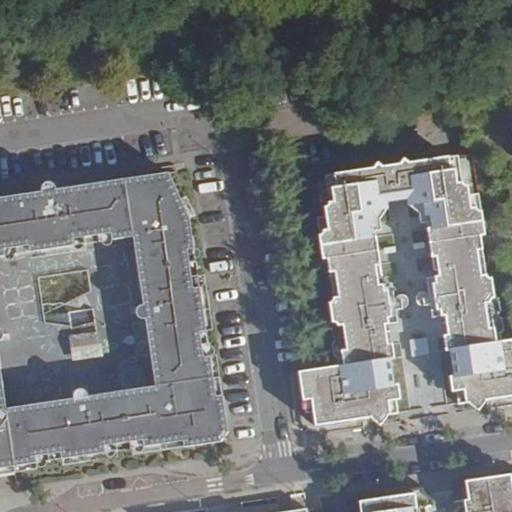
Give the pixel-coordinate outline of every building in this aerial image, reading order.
[(373,419),(382,425),(386,423),(387,420),(388,417),(388,413),(387,404),(402,402),(393,345),(387,345),(384,330),(390,330),(388,320),(394,319),(390,292),(384,293),(383,286),(379,286),(376,269),(382,268),(378,241),(372,241),(370,227),(375,226),(373,213),(389,210),(388,204),(407,202),(408,206),(424,205),(426,219),(430,218),(433,232),(429,232),(432,261),(439,260),(441,277),(435,277),(436,285),(432,286),(435,311),(440,311),(441,319),(446,318),(449,338),(443,339),(451,394),(465,392),(466,403),(468,406),(471,408),(474,409),(478,410),(484,403),(511,398),(511,342),(497,345),(495,331),(488,332),(485,307),(495,301),(492,281),(480,276),(477,255),(483,254),(481,238),(487,237),(483,213),(471,208),(468,187),(458,182),(456,171),(451,171),(449,159),(334,175),(336,188),(328,189),(330,204),(326,205),(329,227),(318,238),(322,259),(327,259),(330,275),(336,274),(339,298),(330,307),(333,325),(344,331),(347,352),(340,353),(342,367),(297,373),(302,405),(314,403),(317,427),(373,419)] [(146,446),(148,452),(185,446),(186,452),(222,447),(230,441),(223,400),(219,399),(213,360),(206,361),(202,336),(209,335),(202,283),(196,283),(190,253),(197,252),(192,219),(171,178),(65,193),(64,192),(63,189),(61,187),(59,185),(55,184),(52,185),(48,186),(46,188),(45,190),(44,193),(44,196),(0,202),(0,480),(0,478),(0,473),(40,468),(40,462),(64,458),(65,464),(108,458),(107,451),(146,446)] [(223,400),(230,441),(233,440),(227,400),(223,400)] [(511,511),(511,482),(510,473),(465,480),(467,499),(462,500),(463,511),(511,511)] [(427,511),(427,508),(419,510),(415,488),(359,496),(361,511),(370,509),(370,511),(427,511)]
